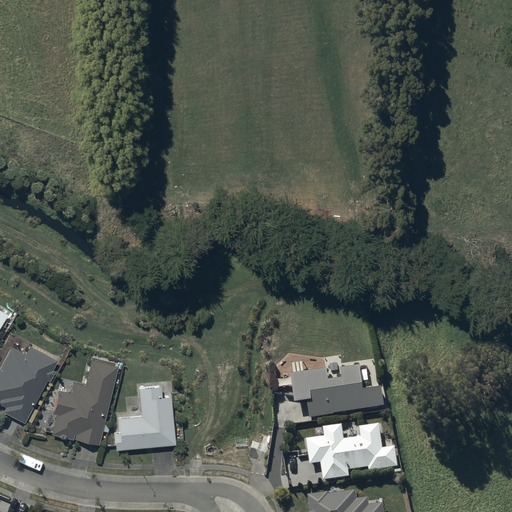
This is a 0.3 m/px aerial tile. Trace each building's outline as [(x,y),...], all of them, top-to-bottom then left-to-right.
[(24,352),(10,345),(0,363),(0,402),(4,405),(2,409),(23,421),(46,378),(49,379),(54,369),(51,368),(57,358),(29,343),(24,352)] [(278,394),(294,397),(295,404),(308,402),(311,419),(385,408),(382,387),(364,390),(360,366),(341,369),(342,379),(329,381),(328,369),(325,369),(324,359),(289,355),(275,367),(278,394)] [(109,424),(104,422),(117,364),(89,358),(83,383),(73,380),(70,390),(58,388),(53,413),(56,413),(51,432),(99,443),(102,430),(107,431),(109,424)] [(113,430),(115,448),(175,442),(169,383),(138,386),(141,413),(117,416),(118,429),(113,430)] [(325,437),(307,440),(310,466),(321,464),(324,482),(350,478),(348,470),(369,467),(369,471),(399,467),(396,448),(383,449),(380,425),(360,428),(361,437),(345,440),(343,425),(324,428),(325,437)] [(308,496),(310,511),(383,511),(383,505),(370,506),(369,498),(358,500),(357,491),(329,495),(329,493),(308,496)]
